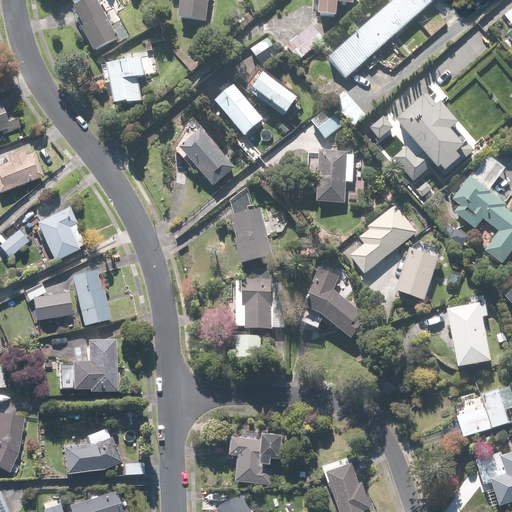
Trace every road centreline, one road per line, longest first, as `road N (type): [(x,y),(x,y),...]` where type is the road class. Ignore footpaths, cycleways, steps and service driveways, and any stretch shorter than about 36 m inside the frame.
road 1 (residential): [(170,394),(162,308),(142,241),(32,67),(14,0)]
road 2 (residential): [(170,394),(339,402),(366,416),(388,442),(412,511)]
